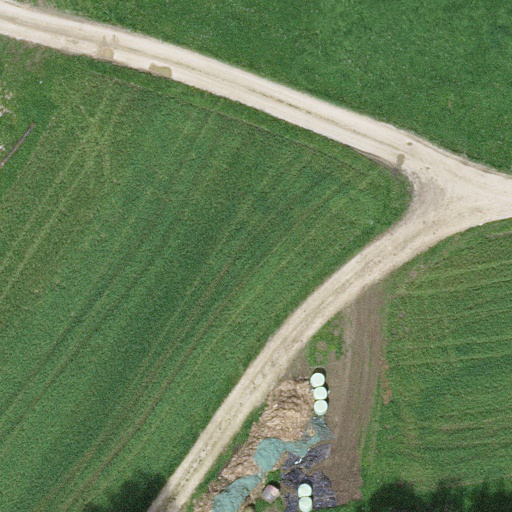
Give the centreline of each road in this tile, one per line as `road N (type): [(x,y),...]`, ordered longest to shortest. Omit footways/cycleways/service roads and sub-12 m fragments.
road 1 (track): [(511,209),(155,63),(0,24)]
road 2 (track): [(156,511),(206,430),(351,279),(508,209)]
